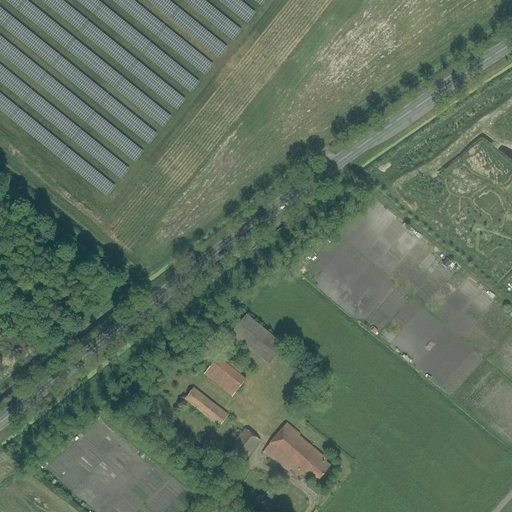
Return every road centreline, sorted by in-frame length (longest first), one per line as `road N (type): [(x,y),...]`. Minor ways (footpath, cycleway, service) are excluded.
road 1 (primary): [(0,423),(341,159),(511,44)]
road 2 (track): [(0,246),(92,319),(147,286),(174,323),(99,383),(104,418),(199,497),(230,492),(252,511)]
